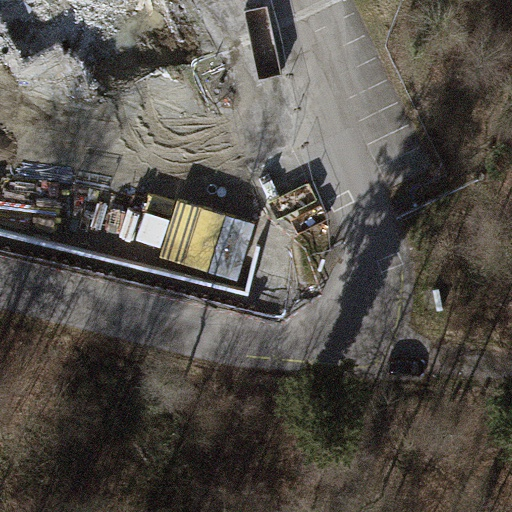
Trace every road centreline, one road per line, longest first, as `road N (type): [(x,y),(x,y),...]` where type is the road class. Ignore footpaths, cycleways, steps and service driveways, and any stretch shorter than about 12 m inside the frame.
road 1 (residential): [(0,276),(365,364),(374,235)]
road 2 (track): [(365,364),(511,377)]
